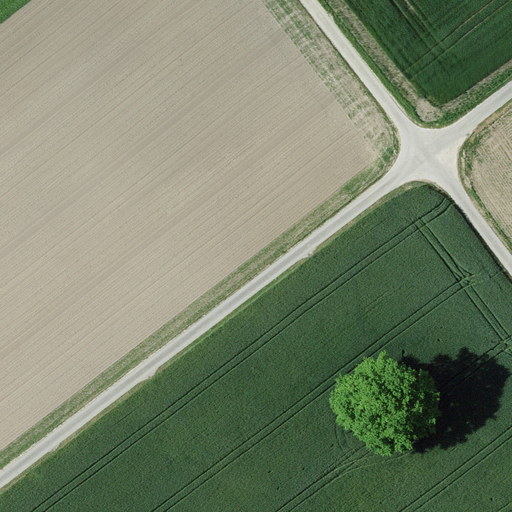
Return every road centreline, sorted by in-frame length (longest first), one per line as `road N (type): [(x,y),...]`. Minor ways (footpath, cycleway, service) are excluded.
road 1 (unclassified): [(511,89),(0,481)]
road 2 (track): [(511,264),(309,0)]
